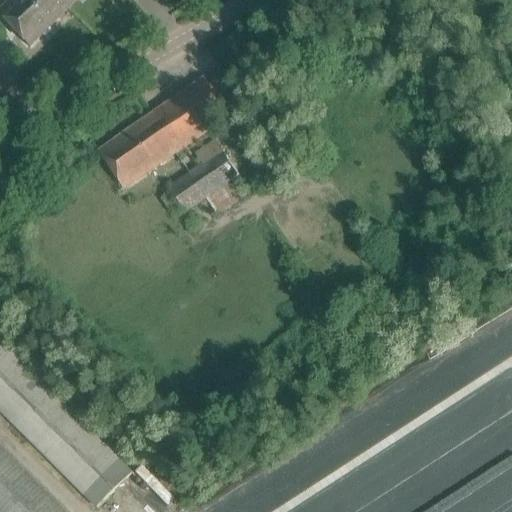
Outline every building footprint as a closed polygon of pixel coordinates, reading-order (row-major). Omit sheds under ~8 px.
[(8,0),(0,8),(0,14),(16,34),(31,48),(74,3),(77,0),(8,0)] [(205,78),(99,152),(125,190),(209,131),(212,136),(221,129),(218,125),(232,116),(205,78)] [(215,141),(195,155),(201,164),(167,186),(170,192),(161,198),(171,213),(181,207),(185,213),(206,200),(216,215),(245,197),(233,180),(239,176),(215,141)] [(290,173),(285,167),(293,162),(283,148),(276,154),(272,149),(251,165),(268,188),(290,173)] [(131,474),(0,342),(0,410),(97,508),(131,474)] [(0,511),(64,511),(0,447),(0,511)] [(147,500),(159,511),(163,511),(177,499),(144,466),(137,474),(155,492),(147,500)]
